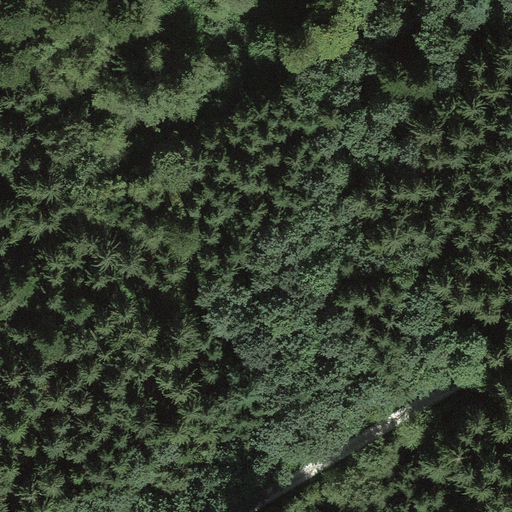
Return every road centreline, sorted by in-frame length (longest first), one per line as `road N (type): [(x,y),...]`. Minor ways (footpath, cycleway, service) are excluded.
road 1 (track): [(400,0),(44,225)]
road 2 (track): [(236,511),(511,345)]
